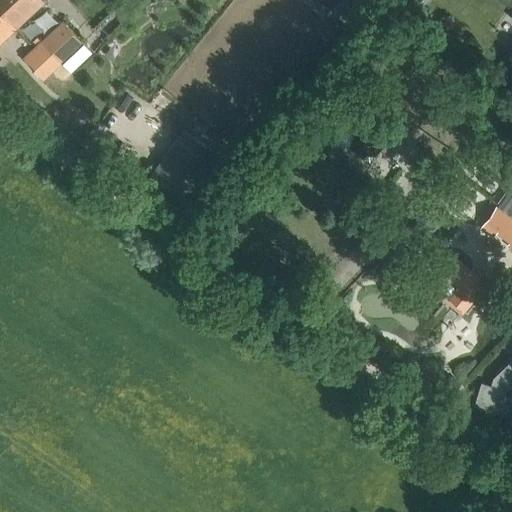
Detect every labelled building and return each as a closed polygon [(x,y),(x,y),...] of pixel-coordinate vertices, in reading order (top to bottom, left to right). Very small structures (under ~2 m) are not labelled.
[(43,0),(0,0),(0,8),(16,27),(44,0),(43,0)] [(0,41),(16,27),(0,8),(0,41)] [(43,40),(62,61),(71,71),(92,53),(63,22),(43,40)] [(62,61),(43,40),(23,58),(43,79),(62,61)] [(341,108),(348,114),(358,102),(350,96),(341,108)] [(356,135),(354,138),(357,140),(351,146),(369,161),(384,143),(375,135),(382,126),(364,112),(349,130),(356,135)] [(149,178),(182,201),(216,152),(183,129),(149,178)] [(511,218),(497,207),(482,227),(492,234),(496,229),(511,240),(509,243),(511,245),(511,218)] [(454,286),(456,288),(447,298),(461,310),(484,283),(456,261),(445,275),(456,284),(454,286)] [(475,404),(498,411),(506,385),(511,379),(511,358),(495,375),(491,386),(482,383),(475,404)] [(445,377),(442,384),(447,390),(454,390),(457,383),(453,377),(445,377)]
